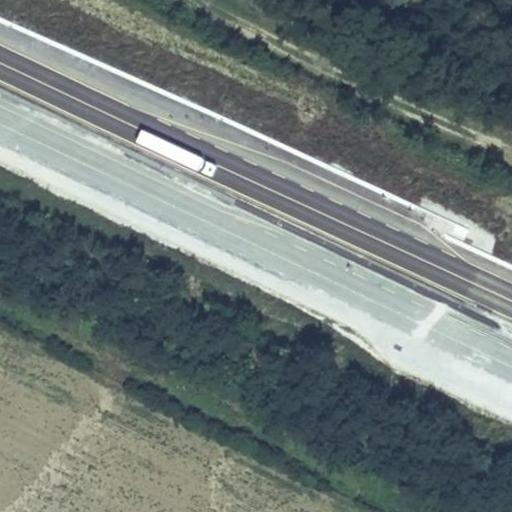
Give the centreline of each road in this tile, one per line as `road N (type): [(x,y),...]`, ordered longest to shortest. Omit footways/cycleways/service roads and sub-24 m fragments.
road 1 (motorway): [(0,119),(511,361)]
road 2 (motorway): [(511,303),(0,67)]
road 3 (track): [(217,0),(424,112),(511,148)]
